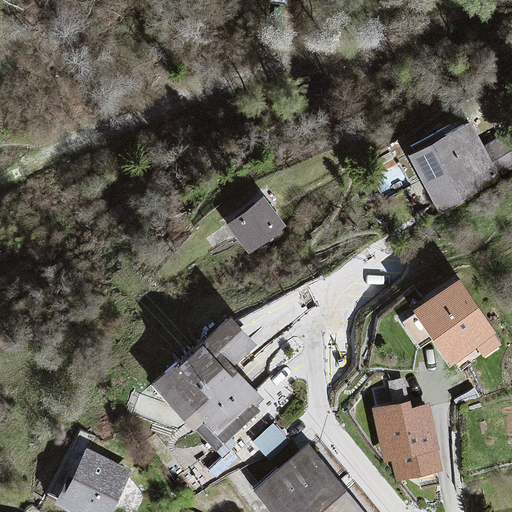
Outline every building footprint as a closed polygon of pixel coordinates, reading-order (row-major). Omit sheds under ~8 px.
[(466,120),(403,153),(436,214),(498,181),(495,175),(511,165),(511,160),(498,135),(479,145),(466,120)] [(259,194),(220,222),(243,253),(282,225),(259,194)] [(454,277),(409,307),(447,365),(472,349),(479,360),(500,347),(454,277)] [(180,354),(148,382),(210,452),(264,403),(246,382),(268,361),(235,322),(229,315),(180,354)] [(407,399),(368,407),(379,461),(390,459),(394,481),(440,472),(426,403),(408,407),(407,399)] [(269,455),(290,438),(274,419),(253,435),(269,455)] [(361,511),(305,443),(248,489),(266,511),(361,511)] [(61,511),(109,511),(129,468),(82,447),(54,508),(61,511)]
